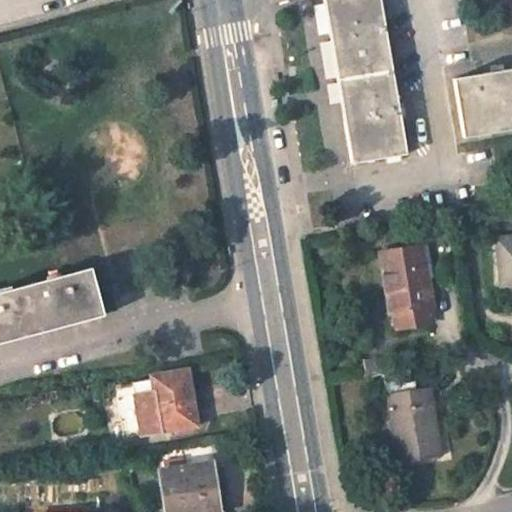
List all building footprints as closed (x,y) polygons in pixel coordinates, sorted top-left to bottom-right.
[(379,0),(322,0),(351,165),(392,158),(393,163),(400,162),(399,157),(406,155),(379,0)] [(511,68),(471,76),(452,79),(460,134),(511,124),(511,68)] [(511,236),(495,238),(500,288),(511,286),(511,236)] [(422,246),(378,253),(388,316),(393,314),(396,329),(432,324),(430,309),(432,309),(422,246)] [(0,342),(103,315),(91,267),(0,291),(0,342)] [(393,358),(364,362),(366,377),(395,372),(393,358)] [(151,379),(115,386),(124,439),(198,426),(187,369),(150,376),(151,379)] [(412,371),(383,376),(387,394),(415,390),(412,371)] [(415,390),(387,394),(398,464),(441,458),(432,408),(428,409),(425,388),(415,390)] [(225,511),(216,461),(210,462),(217,511),(225,511)] [(217,511),(210,462),(158,470),(165,511),(217,511)]
